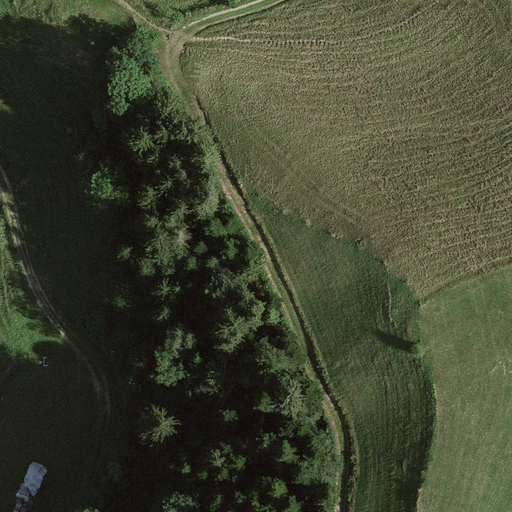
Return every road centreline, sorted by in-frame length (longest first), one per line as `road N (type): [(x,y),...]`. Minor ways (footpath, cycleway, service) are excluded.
road 1 (track): [(273,0),(191,28),(175,45),(172,66),(341,421),(349,457),(346,511)]
road 2 (track): [(71,511),(104,399),(88,360),(41,299),(0,173)]
